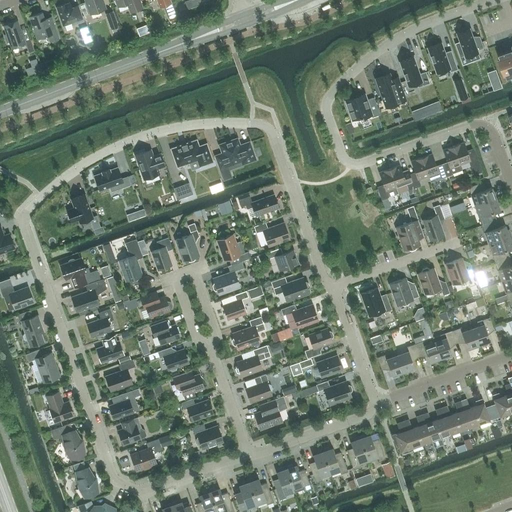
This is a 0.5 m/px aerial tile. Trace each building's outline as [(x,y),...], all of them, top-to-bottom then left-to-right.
[(84,0),(90,14),(106,8),(102,0),(84,0)] [(115,0),(117,7),(127,3),(130,12),(142,8),(139,0),(115,0)] [(188,0),(185,1),(187,9),(201,4),(198,0),(188,0)] [(71,7),(70,3),(66,4),(56,7),(64,28),(65,27),(64,25),(71,23),(72,25),(83,21),(78,5),(71,7)] [(111,29),(118,26),(112,11),(106,14),(111,29)] [(44,19),(42,12),(29,17),(37,39),(47,36),(50,42),(59,39),(51,17),(44,19)] [(25,42),(17,21),(3,26),(6,34),(4,35),(7,43),(9,42),(11,48),(25,44),(29,53),(34,51),(30,40),(25,42)] [(460,42),(455,44),(462,64),(467,62),(465,57),(479,52),(478,50),(484,48),(480,37),(474,39),(471,29),(457,34),(460,42)] [(90,35),(83,37),(85,43),(92,41),(90,35)] [(443,43),(429,48),(430,53),(428,54),(431,62),(433,61),(438,73),(451,69),(451,71),(459,69),(453,51),(447,53),(443,43)] [(511,49),(505,52),(499,54),(500,57),(499,58),(505,75),(506,74),(508,78),(511,76),(511,49)] [(414,57),(401,62),(409,87),(418,84),(419,87),(430,83),(426,72),(421,73),(414,57)] [(496,70),(488,73),(490,78),(498,76),(496,70)] [(386,107),(406,99),(399,77),(391,80),(390,75),(384,77),(384,76),(376,79),(386,107)] [(465,90),(458,92),(461,100),(467,97),(465,90)] [(365,94),(346,101),(352,120),(360,117),(360,120),(363,119),(363,118),(371,115),(372,117),(380,114),(374,97),(366,100),(365,94)] [(412,112),(414,117),(415,121),(424,118),(421,108),(412,112)] [(216,157),(215,157),(223,180),(232,177),(228,166),(242,161),(243,164),(256,160),(249,142),(240,145),(239,142),(233,144),(232,140),(219,145),(224,158),(217,160),(216,157)] [(196,141),(171,148),(179,167),(197,161),(199,166),(212,162),(206,145),(198,147),(196,141)] [(464,142),(454,146),(460,165),(470,161),(474,174),(481,171),(473,149),(467,151),(464,142)] [(448,163),(442,165),(446,176),(462,170),(460,165),(454,146),(443,150),(448,163)] [(153,156),(151,149),(135,155),(144,180),(159,174),(158,169),(165,166),(161,154),(153,156)] [(432,154),(422,157),(428,176),(429,180),(440,176),(440,178),(446,176),(442,165),(437,167),(432,154)] [(416,174),(410,176),(414,188),(420,185),(418,180),(428,176),(422,157),(411,161),(416,174)] [(400,165),(389,169),(396,188),(406,184),(408,189),(407,189),(408,190),(409,194),(416,192),(414,188),(410,176),(408,170),(402,171),(400,165)] [(117,168),(94,175),(100,191),(110,187),(111,192),(131,185),(131,184),(128,176),(121,178),(117,168)] [(384,185),(378,187),(382,199),(388,197),(386,191),(396,188),(389,169),(379,172),(384,185)] [(133,174),(128,176),(131,184),(136,182),(133,174)] [(475,206),(498,198),(496,191),(493,192),(492,187),(486,189),(483,182),(468,187),(475,206)] [(174,188),(178,199),(193,194),(189,183),(174,188)] [(74,208),(67,210),(71,222),(78,220),(79,223),(90,219),(93,229),(94,232),(96,235),(104,232),(103,229),(102,226),(100,227),(96,215),(93,217),(85,194),(71,199),(74,208)] [(279,204),(278,202),(276,201),(274,194),(252,202),(249,196),(238,200),(241,207),(246,205),(247,209),(253,207),(256,216),(278,208),(278,206),(279,204)] [(482,225),(497,220),(494,212),(500,210),(498,205),(500,205),(498,198),(475,206),(482,225)] [(228,201),(218,205),(221,215),(232,211),(228,201)] [(430,241),(444,236),(439,221),(444,219),(439,204),(433,207),(436,215),(423,220),(430,241)] [(396,228),(404,250),(408,248),(409,249),(411,250),(415,249),(416,247),(415,246),(420,244),(418,238),(424,236),(413,206),(407,208),(411,222),(396,228)] [(144,209),(135,212),(137,219),(146,216),(144,209)] [(488,244),(511,236),(509,229),(507,230),(505,225),(499,227),(497,220),(482,225),(488,244)] [(267,228),(265,222),(254,227),(256,233),(263,231),(268,246),(290,239),(284,223),(272,227),(267,228)] [(194,260),(195,258),(194,257),(199,255),(193,239),(199,237),(194,223),(188,225),(191,234),(175,240),(183,261),(188,259),(188,261),(190,262),(194,260)] [(0,225),(0,253),(15,248),(9,234),(4,236),(0,225)] [(229,259),(231,265),(239,262),(241,261),(251,258),(248,252),(240,255),(236,243),(235,243),(231,235),(218,240),(221,248),(220,249),(224,261),(229,259)] [(495,263),(510,257),(507,250),(511,248),(511,245),(511,243),(511,242),(511,237),(511,236),(488,244),(495,263)] [(158,270),(171,265),(166,251),(172,249),(168,238),(156,242),(159,249),(152,251),(158,270)] [(137,280),(138,278),(137,277),(142,276),(138,264),(136,260),(142,258),(138,246),(136,239),(125,243),(130,256),(118,261),(126,281),(131,280),(131,281),(133,282),(137,280)] [(282,254),(280,248),(266,253),(269,259),(274,257),(279,271),(298,264),(293,250),(282,254)] [(502,282),(511,277),(511,263),(510,257),(495,263),(502,282)] [(68,263),(61,265),(66,279),(71,277),(75,287),(87,283),(86,283),(100,278),(97,270),(88,273),(86,272),(85,269),(86,269),(85,267),(84,267),(81,258),(75,260),(74,259),(72,259),(70,260),(69,261),(68,263)] [(464,265),(461,258),(445,264),(453,284),(469,279),(468,278),(474,276),(470,262),(464,265)] [(241,261),(239,262),(228,266),(230,273),(222,275),(222,277),(213,280),(214,283),(213,284),(212,286),(214,289),(216,290),(217,290),(218,294),(227,290),(228,291),(240,287),(234,271),(244,268),(241,261)] [(107,265),(100,268),(103,277),(111,275),(107,265)] [(429,269),(428,268),(426,267),(423,269),(422,271),(422,272),(419,273),(422,282),(421,282),(425,294),(441,289),(443,295),(449,293),(445,282),(439,284),(438,279),(437,277),(435,277),(432,268),(429,269)] [(287,283),(285,277),(271,282),(275,295),(283,292),(286,301),(309,294),(307,289),(308,289),(309,287),(308,283),(306,282),(305,282),(303,278),(291,282),(287,283)] [(508,300),(511,299),(511,277),(502,282),(508,300)] [(10,278),(0,281),(0,288),(0,289),(3,296),(9,294),(15,309),(33,303),(28,287),(14,292),(12,285),(10,279),(10,278)] [(408,285),(405,278),(389,284),(397,305),(401,303),(402,304),(404,305),(408,304),(409,302),(408,301),(413,299),(419,296),(414,283),(408,285)] [(77,312),(99,304),(96,296),(107,288),(103,279),(85,285),(87,291),(71,297),(77,312)] [(114,281),(108,283),(109,285),(111,290),(117,288),(115,283),(114,281)] [(260,286),(248,290),(252,299),(263,295),(260,286)] [(380,296),(377,288),(361,294),(369,316),(384,311),(385,312),(392,310),(386,294),(380,296)] [(227,320),(246,313),(241,300),(248,297),(246,291),(234,295),(236,301),(222,306),(227,320)] [(154,300),(152,293),(136,299),(140,311),(146,309),(149,318),(170,310),(170,309),(171,307),(172,306),(171,303),(169,302),(167,302),(165,296),(154,300)] [(452,300),(445,303),(447,308),(454,306),(452,300)] [(294,304),(281,309),(283,315),(285,314),(290,329),(297,327),(297,328),(318,320),(313,304),(301,308),(296,310),(294,304)] [(92,337),(111,331),(108,322),(114,320),(110,309),(98,313),(101,319),(87,324),(92,337)] [(44,342),(40,330),(43,329),(38,315),(21,321),(25,333),(23,334),(22,336),(24,339),(26,341),(27,340),(30,347),(44,342)] [(238,349),(260,342),(257,332),(265,329),(261,317),(249,321),(251,327),(232,333),(234,338),(233,338),(232,340),(233,344),(235,345),(236,345),(238,349)] [(473,329),(479,347),(491,343),(487,332),(494,329),(490,317),(482,320),(484,325),(473,329)] [(426,318),(419,321),(422,329),(429,327),(426,318)] [(168,327),(166,321),(150,326),(154,337),(158,336),(161,345),(180,338),(175,324),(168,327)] [(479,347),(473,329),(462,333),(460,328),(452,331),(456,341),(464,338),(468,351),(479,347)] [(329,332),(328,329),(309,336),(313,348),(305,351),(307,359),(321,354),(319,347),(323,345),(332,341),(331,339),(332,338),(333,336),(332,332),(330,331),(329,332)] [(448,343),(456,341),(452,331),(433,337),(441,360),(453,356),(448,343)] [(116,342),(114,335),(102,340),(104,346),(96,349),(101,363),(124,354),(119,341),(116,342)] [(430,364),(441,360),(433,337),(415,344),(419,357),(427,355),(430,364)] [(412,360),(419,357),(415,344),(407,347),(408,352),(397,356),(404,373),(415,369),(412,360)] [(241,376),(262,369),(259,361),(271,357),(267,345),(253,350),(255,356),(236,363),(237,366),(236,368),(237,372),(239,373),(240,373),(241,376)] [(148,346),(141,349),(144,356),(150,353),(148,346)] [(173,353),(171,347),(157,352),(160,358),(163,357),(168,369),(169,369),(170,370),(172,371),(176,370),(177,368),(176,366),(189,362),(184,350),(173,353)] [(42,356),(39,350),(26,355),(28,362),(35,359),(44,382),(60,376),(51,353),(42,356)] [(404,373),(397,356),(387,359),(385,354),(377,357),(381,369),(389,367),(392,377),(404,373)] [(321,377),(342,369),(337,356),(316,363),(321,377)] [(299,362),(289,366),(293,376),(302,372),(301,369),(313,365),(311,358),(299,362)] [(111,391),(132,384),(127,369),(135,367),(132,360),(118,365),(120,371),(105,376),(111,391)] [(188,379),(186,372),(172,377),(175,384),(177,389),(181,391),(182,391),(183,395),(185,399),(195,396),(194,391),(204,387),(199,375),(188,379)] [(268,385),(267,382),(268,382),(266,374),(254,378),(257,385),(246,389),(250,402),(271,394),(270,392),(271,391),(272,389),(271,385),(269,384),(268,385)] [(330,387),(328,381),(322,383),(316,385),(318,391),(324,389),(329,405),(343,400),(342,399),(351,396),(350,392),(351,392),(352,390),(351,386),(349,385),(348,386),(346,382),(337,385),(337,384),(334,385),(330,387)] [(295,385),(289,387),(291,394),(297,391),(295,385)] [(132,390),(121,394),(123,401),(109,405),(114,419),(139,411),(132,390)] [(50,410),(44,412),(49,425),(54,423),(55,423),(73,416),(68,401),(63,403),(59,391),(46,396),(50,408),(49,408),(50,410)] [(494,418),(497,417),(510,412),(504,396),(500,397),(498,394),(493,396),(496,404),(490,406),(494,418)] [(267,403),(264,410),(263,410),(264,412),(255,415),(255,414),(254,414),(260,430),(282,422),(279,411),(287,408),(283,396),(267,402),(267,403)] [(195,405),(193,399),(181,403),(183,409),(187,408),(191,420),(213,413),(208,400),(195,405)] [(479,423),(473,407),(469,408),(466,399),(460,401),(470,427),(479,423)] [(494,418),(490,406),(485,408),(482,399),(476,401),(478,405),(473,407),(479,423),(480,427),(490,423),(489,420),(494,418)] [(460,430),(470,427),(460,401),(455,403),(458,412),(454,413),(460,430)] [(460,430),(454,413),(450,415),(447,406),(441,408),(450,433),(460,430)] [(441,437),(450,433),(441,408),(436,410),(439,419),(435,420),(441,437)] [(431,440),(441,437),(435,420),(430,422),(427,413),(422,415),(431,440)] [(421,444),(431,440),(422,415),(417,417),(420,426),(416,427),(421,444)] [(141,429),(138,417),(121,423),(124,429),(118,431),(123,445),(145,437),(146,435),(145,431),(141,429)] [(421,444),(416,427),(411,429),(408,420),(403,422),(412,447),(421,444)] [(413,450),(412,447),(403,422),(397,424),(401,432),(395,434),(395,433),(392,434),(394,440),(397,439),(402,454),(413,450)] [(73,431),(70,423),(51,430),(54,438),(63,438),(65,450),(70,459),(85,454),(84,445),(81,445),(80,439),(77,438),(74,431),(73,431)] [(205,430),(203,424),(192,428),(194,434),(197,433),(198,438),(197,438),(196,440),(197,444),(200,445),(201,445),(202,449),(223,442),(217,426),(205,430)] [(498,429),(492,431),(494,438),(501,435),(498,429)] [(359,436),(368,460),(377,456),(379,461),(385,458),(378,439),(372,441),(370,435),(367,436),(366,434),(359,436)] [(358,463),(368,460),(359,436),(353,439),(354,441),(350,442),(352,448),(346,450),(353,470),(360,467),(358,463)] [(162,450),(159,441),(158,439),(146,443),(148,449),(131,455),(136,471),(143,468),(145,469),(150,468),(150,466),(156,464),(153,455),(155,453),(162,450)] [(322,450),(330,473),(339,470),(341,474),(348,472),(341,452),(335,454),(333,449),(329,450),(329,447),(322,450)] [(321,476),(330,473),(322,450),(315,452),(316,455),(313,456),(315,461),(309,464),(316,483),(322,481),(321,476)] [(86,469),(83,461),(73,465),(76,472),(75,472),(79,488),(84,497),(98,492),(97,483),(95,483),(94,477),(90,476),(87,468),(86,469)] [(285,467),(294,490),(303,487),(305,491),(311,489),(304,469),(298,471),(296,466),(293,467),(292,464),(285,467)] [(284,494),(294,490),(285,467),(279,469),(280,472),(276,473),(278,479),(272,481),(279,500),(286,498),(284,494)] [(391,467),(383,469),(386,478),(394,475),(392,469),(391,467)] [(364,484),(361,477),(355,479),(358,486),(364,484)] [(255,478),(248,480),(256,504),(266,500),(267,505),(274,502),(267,483),(261,485),(259,479),(255,480),(255,478)] [(239,488),(235,490),(236,494),(235,494),(241,511),(246,511),(248,511),(247,507),(256,504),(248,480),(241,483),(242,485),(239,486),(239,488)] [(209,490),(216,511),(220,511),(226,510),(227,511),(234,511),(228,493),(222,495),(220,489),(216,490),(215,487),(209,490)] [(216,511),(209,490),(202,492),(203,495),(200,496),(202,502),(196,504),(198,511),(216,511)] [(100,508),(93,507),(91,501),(77,506),(79,511),(115,511),(116,509),(110,506),(108,508),(102,506),(100,508)] [(178,501),(171,503),(174,511),(191,511),(190,506),(188,506),(187,502),(182,504),(182,502),(179,503),(178,501)] [(162,511),(174,511),(171,503),(164,506),(165,508),(162,509),(162,511)]
